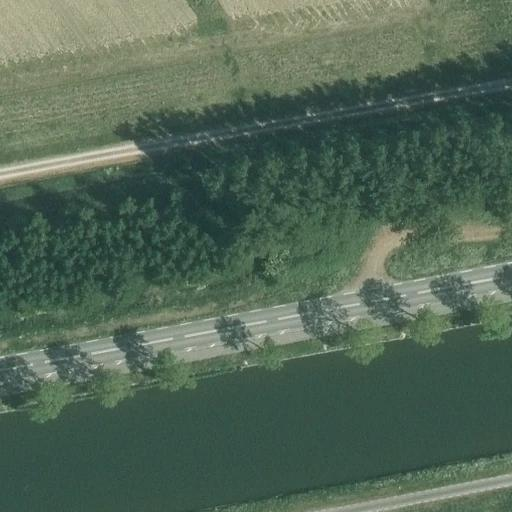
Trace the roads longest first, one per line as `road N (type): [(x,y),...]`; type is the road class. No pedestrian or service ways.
road 1 (track): [(511,95),(0,182)]
road 2 (tertiary): [(370,301),(0,370)]
road 3 (unclassified): [(511,231),(380,243),(370,301)]
road 4 (unclassified): [(511,482),(347,511)]
road 5 (tertiary): [(511,275),(370,301)]
